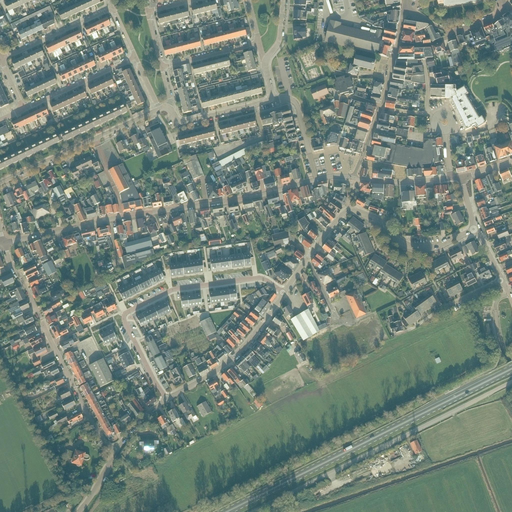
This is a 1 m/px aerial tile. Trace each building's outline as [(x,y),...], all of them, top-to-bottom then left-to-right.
[(20,7),(16,0),(15,0),(11,2),(14,10),(15,9),(19,7),(20,11),(21,11),(22,11),(21,6),(20,7)] [(23,0),(16,0),(20,7),(21,6),(24,5),(26,9),(28,8),(26,4),(25,4),(23,0)] [(86,1),(85,2),(81,3),(79,0),(77,0),(78,0),(79,4),(80,4),(84,11),(89,8),(86,1)] [(83,0),(85,2),(86,1),(89,8),(94,6),(91,0),(87,0),(87,1),(86,0),(83,0)] [(228,12),(231,11),(231,12),(239,9),(238,3),(237,3),(235,0),(225,0),(223,1),(222,0),(219,1),(221,7),(224,6),(224,5),(226,4),(228,12)] [(17,13),(15,9),(14,10),(11,2),(5,5),(8,12),(13,10),(15,14),(17,13)] [(72,3),(74,7),(75,6),(78,13),(84,11),(80,4),(79,4),(76,6),(74,2),(72,3)] [(211,12),(210,12),(211,16),(213,15),(212,11),(217,10),(216,8),(215,2),(209,4),(211,12)] [(61,8),(63,12),(64,11),(67,19),(73,16),(69,9),(65,11),(63,7),(64,7),(62,3),(60,4),(62,7),(61,8)] [(75,6),(74,7),(70,8),(69,4),(67,5),(69,9),(73,16),(78,13),(75,6)] [(199,15),(197,7),(191,8),(193,16),(192,16),(193,21),(196,20),(194,16),(198,15),(199,15)] [(64,11),(63,12),(60,13),(58,9),(56,10),(56,11),(54,12),(55,15),(57,14),(58,14),(62,21),(67,19),(64,11)] [(183,19),(184,19),(187,18),(188,22),(191,21),(190,17),(189,17),(187,9),(181,11),(183,19)] [(373,22),(371,21),(366,18),(364,18),(362,19),(374,26),(374,27),(383,29),(397,30),(397,28),(398,28),(399,23),(400,9),(394,11),(394,12),(392,12),(384,13),(379,14),(380,20),(378,21),(373,22)] [(185,23),(184,19),(183,19),(181,11),(175,12),(177,20),(178,20),(182,19),(183,23),(185,23)] [(304,12),(303,12),(295,11),(294,19),(302,20),(306,21),(307,14),(304,13),(304,12)] [(179,24),(178,20),(177,20),(175,12),(169,14),(171,22),(172,22),(176,21),(177,25),(179,24)] [(488,42),(489,45),(491,53),(493,52),(495,51),(500,53),(504,51),(504,50),(511,47),(511,39),(511,37),(511,36),(511,35),(511,13),(511,12),(501,19),(502,20),(500,22),(499,22),(497,23),(497,24),(495,25),(497,29),(494,30),(495,32),(492,33),(492,35),(494,40),(491,41),(488,42)] [(165,23),(166,23),(170,22),(171,26),(173,26),(172,22),(171,22),(169,14),(163,15),(165,23)] [(55,24),(52,18),(51,15),(48,16),(49,19),(46,20),(49,27),(55,24)] [(167,27),(166,23),(165,23),(163,15),(157,17),(158,21),(159,25),(164,24),(165,28),(167,27)] [(108,30),(107,27),(110,25),(107,18),(101,21),(107,34),(108,34),(109,38),(114,35),(113,31),(109,33),(108,30)] [(46,20),(46,21),(45,19),(42,20),(43,22),(41,23),(44,30),(44,29),(44,30),(45,30),(47,30),(47,29),(47,28),(49,27),(46,20)] [(15,26),(21,23),(19,21),(11,25),(14,30),(16,29),(15,26)] [(41,23),(40,23),(39,21),(37,22),(38,24),(35,26),(38,32),(44,30),(41,23)] [(105,35),(107,34),(101,21),(96,24),(99,31),(102,29),(105,35)] [(244,28),(243,26),(242,22),(240,23),(241,29),(238,30),(240,37),(246,36),(246,35),(245,30),(244,28)] [(415,32),(417,24),(405,22),(403,30),(415,32)] [(35,26),(34,23),(31,24),(33,27),(30,28),(33,35),(38,32),(35,26)] [(417,24),(415,32),(418,32),(428,27),(430,26),(429,25),(427,25),(421,24),(417,23),(417,24)] [(492,23),(484,26),(487,35),(490,33),(491,36),(492,35),(492,33),(495,32),(494,30),(493,26),(492,23)] [(96,32),(99,31),(96,24),(90,26),(96,39),(98,38),(96,32)] [(234,31),(234,28),(233,24),(231,25),(234,39),(240,37),(238,30),(234,31)] [(376,35),(353,29),(330,24),(326,42),(377,54),(383,32),(377,30),(376,35)] [(300,25),(300,28),(293,29),(294,40),(295,40),(303,39),(302,38),(307,38),(306,25),(300,25)] [(33,35),(30,28),(29,26),(23,29),(27,37),(33,35)] [(94,40),(96,39),(90,26),(84,29),(88,36),(91,34),(94,40)] [(222,34),(222,31),(221,27),(219,28),(222,42),(228,40),(226,33),(222,34)] [(439,33),(436,35),(432,27),(426,29),(429,36),(425,37),(424,35),(415,36),(416,44),(421,43),(420,40),(425,39),(425,40),(423,40),(423,45),(430,44),(430,42),(432,41),(432,42),(438,40),(441,38),(439,33)] [(21,40),(27,37),(23,29),(23,28),(17,31),(18,33),(21,40)] [(487,43),(486,40),(481,29),(470,33),(476,48),(480,46),(480,47),(484,45),(484,44),(487,43)] [(82,38),(79,31),(73,34),(79,47),(82,46),(79,40),(82,38)] [(204,46),(210,45),(207,31),(204,32),(206,38),(202,39),(204,46)] [(211,37),(210,34),(209,31),(207,31),(210,45),(216,43),(214,36),(211,37)] [(409,32),(403,31),(401,43),(407,44),(408,38),(409,32)] [(9,46),(7,42),(9,41),(8,37),(13,35),(12,32),(6,35),(7,37),(0,40),(0,46),(1,49),(9,46)] [(396,39),(397,33),(397,32),(385,32),(382,43),(396,42),(396,39)] [(77,48),(79,47),(73,34),(68,37),(71,44),(74,42),(77,48)] [(195,41),(195,38),(194,34),(191,35),(195,49),(201,47),(199,40),(195,41)] [(457,38),(459,46),(465,44),(465,45),(466,44),(465,41),(464,41),(463,36),(457,38)] [(68,45),(71,44),(68,37),(62,39),(68,52),(70,56),(72,54),(71,51),(70,51),(69,47),(68,45)] [(183,44),(183,41),(182,38),(179,38),(183,52),(189,50),(187,43),(183,44)] [(66,53),(68,52),(62,39),(57,42),(60,49),(63,47),(66,53)] [(165,56),(171,55),(168,41),(165,42),(166,45),(167,48),(163,49),(165,56)] [(171,47),(171,44),(170,41),(168,41),(171,55),(177,53),(175,46),(171,47)] [(57,50),(60,49),(57,42),(51,44),(57,57),(59,56),(57,50)] [(120,46),(116,48),(114,42),(112,43),(118,56),(123,53),(120,46)] [(379,55),(389,58),(392,47),(392,48),(394,46),(395,45),(395,46),(396,42),(382,43),(379,55)] [(458,50),(456,42),(448,44),(450,51),(450,52),(451,52),(452,55),(453,62),(459,61),(457,54),(459,53),(458,50)] [(112,58),(118,56),(112,43),(109,44),(112,50),(109,51),(112,58)] [(446,52),(445,52),(443,43),(432,46),(434,54),(443,52),(444,55),(447,54),(447,56),(451,55),(450,51),(446,52),(447,52),(446,52)] [(55,58),(57,57),(51,44),(45,47),(49,54),(52,53),(55,58)] [(109,51),(105,53),(103,47),(100,48),(106,61),(112,58),(109,51)] [(412,55),(422,55),(422,58),(425,58),(433,58),(431,47),(403,48),(400,50),(399,55),(400,55),(399,59),(398,59),(408,60),(421,60),(421,56),(412,56),(412,55)] [(101,64),(106,61),(100,48),(98,49),(101,55),(97,56),(101,64)] [(38,59),(39,59),(42,57),(44,61),(46,60),(44,56),(41,49),(35,52),(38,59)] [(40,63),(39,59),(38,59),(35,52),(29,55),(32,62),(33,61),(37,60),(38,64),(40,63)] [(84,56),(82,52),(80,53),(82,57),(81,57),(84,63),(81,64),(84,71),(89,69),(84,56)] [(245,60),(253,58),(252,52),(244,54),(245,60)] [(35,65),(33,61),(32,62),(29,55),(23,57),(26,64),(27,64),(31,62),(33,66),(35,65)] [(92,59),(88,61),(86,55),(84,56),(89,69),(95,66),(92,59)] [(374,71),(376,61),(357,56),(354,65),(354,66),(359,67),(374,71)] [(29,68),(27,64),(26,64),(23,57),(17,60),(21,67),(25,65),(27,69),(29,68)] [(222,60),(224,68),(230,67),(229,64),(232,64),(231,58),(228,59),(228,58),(224,59),(222,60)] [(255,64),(254,63),(253,58),(245,60),(247,66),(255,64)] [(17,60),(11,63),(15,70),(19,68),(21,72),(18,73),(19,76),(24,73),(21,67),(17,60)] [(81,64),(77,66),(75,60),(72,61),(78,74),(84,71),(81,64)] [(220,69),(224,68),(222,60),(216,61),(218,70),(220,69)] [(73,77),(78,74),(72,61),(70,62),(73,68),(70,69),(73,77)] [(61,66),(60,63),(56,64),(58,68),(59,67),(62,73),(58,75),(62,82),(67,79),(61,66)] [(207,72),(212,71),(210,63),(204,64),(206,73),(207,72)] [(257,73),(256,68),(255,64),(247,66),(248,72),(250,72),(251,75),(257,73)] [(354,66),(354,65),(352,64),(352,65),(348,64),(346,73),(357,76),(359,67),(354,66)] [(70,69),(66,71),(64,65),(61,66),(67,79),(73,77),(70,69)] [(200,74),(198,66),(192,67),(194,76),(200,74)] [(395,66),(393,75),(393,79),(424,85),(426,85),(423,66),(414,67),(406,66),(405,67),(395,66)] [(435,66),(429,68),(430,74),(434,73),(435,79),(437,78),(438,84),(450,82),(448,74),(442,75),(441,71),(436,72),(435,66)] [(123,75),(124,78),(124,79),(132,75),(129,70),(122,73),(122,72),(119,74),(118,74),(119,77),(123,75)] [(47,80),(51,87),(57,84),(53,77),(54,77),(52,73),(50,74),(52,78),(48,79),(47,80)] [(47,80),(48,79),(46,75),(44,76),(46,80),(42,82),(45,90),(51,87),(47,80)] [(125,80),(127,84),(134,81),(132,75),(124,79),(124,78),(121,80),(122,82),(125,80)] [(185,79),(184,76),(183,76),(175,78),(176,84),(184,82),(184,79),(185,79)] [(354,92),(353,88),(351,78),(346,80),(345,77),(336,79),(337,82),(334,83),(337,92),(340,91),(341,95),(345,94),(345,95),(347,95),(350,95),(353,94),(352,92),(354,92)] [(42,82),(41,78),(38,79),(40,83),(37,85),(36,85),(39,92),(45,90),(42,82)] [(108,88),(107,88),(109,92),(111,91),(109,87),(113,85),(110,78),(104,80),(108,88)] [(24,91),(28,98),(34,95),(30,88),(31,87),(28,80),(22,83),(24,86),(27,84),(29,88),(24,91)] [(104,90),(107,88),(108,88),(104,80),(99,83),(102,90),(101,90),(103,94),(105,93),(104,90)] [(404,82),(392,80),(390,86),(391,86),(390,89),(402,91),(407,90),(414,90),(414,84),(404,81),(404,82)] [(36,85),(37,85),(35,81),(33,82),(35,86),(31,87),(30,88),(34,95),(39,92),(36,85)] [(127,84),(123,85),(124,87),(128,86),(129,89),(130,90),(137,86),(134,81),(127,84)] [(176,84),(178,90),(186,88),(185,84),(187,84),(186,81),(184,82),(176,84)] [(385,84),(383,83),(376,82),(375,86),(374,86),(374,87),(371,86),(370,88),(373,89),(373,90),(374,90),(373,94),(381,95),(382,93),(383,90),(383,88),(384,89),(385,84)] [(97,93),(96,93),(98,97),(100,96),(98,92),(101,90),(102,90),(99,83),(94,85),(97,93)] [(93,95),(96,93),(97,93),(94,85),(88,88),(91,95),(92,99),(94,99),(93,95)] [(357,92),(363,93),(366,93),(367,87),(359,85),(357,92)] [(139,92),(137,86),(130,90),(129,89),(125,91),(126,93),(130,91),(132,94),(132,95),(139,92)] [(244,98),(242,90),(241,86),(236,88),(237,92),(239,100),(244,98)] [(254,87),(256,95),(262,94),(260,86),(254,87)] [(329,94),(327,90),(325,86),(311,91),(315,100),(329,94)] [(465,88),(460,91),(458,92),(456,89),(456,86),(454,86),(454,87),(446,87),(446,86),(431,86),(431,98),(450,98),(466,131),(473,128),(472,127),(476,125),(479,128),(487,124),(486,123),(487,122),(486,120),(485,121),(483,117),(481,118),(467,95),(469,94),(465,88)] [(188,90),(188,88),(188,87),(186,88),(178,90),(179,96),(187,94),(186,90),(188,90)] [(399,91),(390,89),(390,88),(388,96),(389,96),(388,97),(397,100),(396,102),(400,103),(402,102),(407,102),(414,104),(420,104),(421,96),(415,95),(415,98),(402,96),(402,95),(398,95),(399,91)] [(83,90),(77,93),(81,100),(80,101),(82,105),(84,104),(82,100),(86,98),(83,90)] [(135,101),(142,97),(139,92),(132,95),(132,94),(128,96),(129,98),(133,97),(134,100),(135,101)] [(363,93),(363,94),(356,92),(355,96),(363,99),(367,100),(371,101),(380,103),(381,97),(372,95),(367,94),(366,93),(363,93)] [(77,93),(72,95),(75,103),(74,103),(76,107),(78,106),(76,102),(80,101),(81,100),(77,93)] [(72,95),(67,98),(70,105),(69,106),(71,110),(72,109),(73,109),(71,105),(74,103),(75,103),(72,95)] [(145,103),(142,97),(135,101),(134,100),(130,102),(131,104),(135,102),(137,106),(145,103)] [(64,108),(63,108),(65,112),(67,111),(66,107),(69,106),(70,105),(67,98),(61,101),(64,108)] [(0,105),(1,109),(9,105),(6,99),(0,102),(0,105)] [(191,102),(191,99),(189,100),(181,102),(182,108),(190,106),(189,102),(191,102)] [(203,109),(209,107),(207,99),(201,101),(203,109)] [(375,106),(352,100),(350,108),(351,108),(347,121),(345,121),(344,127),(345,127),(343,127),(341,135),(330,131),(325,143),(326,148),(334,146),(338,147),(340,138),(342,139),(339,148),(345,150),(346,149),(354,152),(360,154),(364,144),(353,140),(346,137),(347,133),(346,132),(347,127),(358,131),(358,130),(367,132),(367,130),(368,130),(370,122),(370,121),(370,120),(370,119),(371,118),(371,117),(372,116),(373,116),(375,106)] [(59,110),(58,111),(60,115),(62,114),(60,110),(63,108),(64,108),(61,101),(56,103),(59,110)] [(396,102),(395,102),(387,101),(386,108),(394,109),(395,105),(407,107),(407,102),(402,102),(400,103),(396,102)] [(55,112),(58,111),(59,110),(56,103),(50,106),(53,113),(54,117),(56,116),(55,112)] [(336,116),(338,116),(338,117),(345,119),(348,106),(341,104),(340,109),(338,109),(336,116)] [(192,105),(190,106),(182,108),(184,114),(192,112),(191,108),(193,108),(192,105)] [(116,109),(120,116),(127,113),(123,106),(116,109)] [(325,125),(330,124),(327,118),(336,114),(333,107),(320,112),(325,125)] [(45,108),(39,111),(45,123),(47,122),(45,117),(48,115),(45,108)] [(113,119),(120,116),(116,109),(109,112),(113,119)] [(283,124),(292,122),(289,110),(278,113),(276,114),(275,113),(271,115),(270,116),(272,124),(273,127),(279,126),(278,124),(281,124),(282,125),(283,125),(283,124)] [(43,124),(45,123),(39,111),(34,113),(37,120),(41,119),(43,124)] [(106,123),(113,119),(109,112),(103,115),(106,123)] [(34,122),(37,120),(34,113),(28,116),(34,128),(36,127),(34,122)] [(395,117),(390,116),(382,114),(381,118),(380,118),(379,122),(388,124),(388,123),(393,124),(395,117)] [(99,126),(106,123),(103,115),(96,119),(99,126)] [(32,129),(34,128),(28,116),(23,118),(26,126),(29,124),(32,129)] [(403,123),(403,127),(414,128),(415,118),(414,118),(411,117),(411,118),(408,118),(407,123),(403,123)] [(23,127),(26,126),(23,118),(17,121),(23,134),(25,133),(23,127)] [(92,129),(99,126),(96,119),(89,122),(92,129)] [(254,119),(248,121),(250,129),(251,128),(255,127),(256,131),(258,131),(257,127),(256,127),(254,119)] [(21,135),(23,134),(17,121),(11,124),(15,131),(18,129),(21,135)] [(248,121),(242,122),(244,130),(245,130),(249,129),(250,133),(252,132),(251,128),(250,129),(248,121)] [(85,132),(92,129),(89,122),(82,125),(85,132)] [(173,153),(169,146),(158,122),(155,123),(157,125),(149,128),(145,130),(158,159),(173,153)] [(238,132),(239,131),(243,130),(244,134),(246,134),(245,130),(244,130),(242,122),(236,124),(238,132)] [(390,125),(379,123),(379,122),(377,129),(381,130),(381,131),(383,132),(384,131),(388,132),(388,134),(407,138),(409,131),(400,129),(400,128),(399,128),(399,127),(395,126),(392,125),(391,128),(390,128),(390,125)] [(240,135),(239,131),(238,132),(236,124),(231,125),(233,133),(234,133),(237,132),(238,136),(239,139),(240,139),(239,136),(240,135)] [(78,136),(85,132),(82,125),(75,128),(78,136)] [(235,137),(234,133),(233,133),(231,125),(225,127),(227,135),(228,134),(231,133),(232,137),(235,137)] [(219,128),(221,136),(222,136),(226,135),(227,139),(229,138),(228,134),(227,135),(225,127),(219,128)] [(71,139),(78,136),(75,128),(68,131),(71,139)] [(213,130),(207,131),(209,139),(210,139),(213,138),(214,142),(217,141),(216,137),(215,137),(213,130)] [(61,135),(63,140),(64,142),(71,139),(68,131),(61,135)] [(209,139),(207,131),(201,133),(203,141),(204,140),(208,139),(209,143),(211,143),(210,139),(209,139)] [(367,133),(358,131),(357,134),(356,134),(355,135),(354,134),(353,138),(355,139),(355,140),(364,143),(364,142),(365,142),(368,133),(367,133)] [(205,144),(204,140),(203,141),(201,133),(195,134),(197,142),(198,142),(202,141),(203,145),(205,144)] [(395,144),(396,138),(376,133),(375,134),(374,139),(395,144)] [(197,142),(195,134),(190,136),(192,143),(196,142),(197,146),(199,146),(198,142),(197,142)] [(59,142),(57,137),(56,135),(49,139),(52,146),(59,142)] [(147,146),(144,139),(141,141),(138,135),(131,138),(135,146),(139,144),(141,149),(147,146)] [(190,136),(184,137),(186,145),(187,145),(190,144),(191,148),(193,147),(192,143),(190,136)] [(186,145),(184,137),(178,139),(180,147),(184,145),(185,149),(188,149),(187,145),(186,145)] [(459,137),(456,138),(450,139),(451,144),(454,144),(456,144),(456,148),(461,147),(460,145),(460,143),(459,138),(459,137)] [(323,150),(323,148),(321,138),(311,140),(313,150),(314,152),(324,150),(323,150)] [(49,139),(42,142),(45,149),(52,146),(49,139)] [(442,147),(443,147),(442,139),(436,139),(436,140),(424,140),(424,150),(373,140),(372,145),(375,145),(372,156),(368,156),(367,160),(374,162),(374,161),(379,162),(379,163),(408,168),(408,171),(415,170),(422,170),(425,170),(430,169),(435,169),(435,163),(444,162),(442,147)] [(497,144),(497,142),(496,139),(490,141),(493,150),(495,149),(498,160),(507,157),(502,144),(497,146),(496,145),(497,144)] [(130,147),(129,147),(127,148),(124,141),(117,145),(120,153),(127,150),(129,153),(132,151),(130,147)] [(45,149),(42,142),(35,145),(38,152),(45,149)] [(511,155),(511,146),(510,142),(502,144),(507,157),(511,155)] [(486,156),(489,163),(495,161),(496,161),(494,153),(491,143),(487,145),(488,149),(488,150),(489,155),(486,156)] [(28,148),(31,155),(38,152),(35,145),(28,148)] [(24,159),(31,155),(28,148),(21,152),(24,159)] [(17,162),(24,159),(21,152),(14,155),(17,162)] [(7,158),(11,165),(17,162),(14,155),(7,158)] [(203,176),(195,155),(183,161),(184,165),(187,164),(193,180),(203,176)] [(475,158),(477,162),(479,168),(486,166),(482,156),(475,158)] [(4,168),(11,165),(7,158),(0,161),(4,168)] [(89,158),(82,162),(86,170),(93,167),(94,170),(100,167),(97,162),(96,159),(90,162),(89,158)] [(77,171),(72,174),(74,179),(80,177),(78,174),(78,173),(81,172),(83,175),(87,173),(86,170),(82,162),(81,161),(74,165),(77,171)] [(465,172),(464,166),(463,161),(455,163),(458,173),(465,172)] [(219,163),(219,162),(212,166),(215,171),(221,168),(219,163)] [(180,173),(184,171),(181,163),(176,165),(180,173)] [(141,201),(128,176),(123,165),(109,172),(120,194),(123,212),(142,208),(141,201)] [(301,179),(298,170),(292,171),(290,166),(287,167),(288,174),(292,173),(294,181),(301,179)] [(260,168),(254,170),(258,182),(263,180),(265,189),(275,186),(273,178),(270,178),(270,177),(271,177),(269,172),(266,173),(264,167),(260,168)] [(284,175),(282,176),(280,169),(274,171),(276,178),(280,177),(282,185),(290,183),(288,174),(287,170),(283,171),(284,175)] [(511,177),(508,170),(500,173),(503,180),(511,177)] [(43,182),(39,184),(43,192),(44,192),(47,192),(47,191),(48,191),(47,188),(48,188),(53,185),(55,184),(53,180),(56,179),(55,174),(53,175),(52,171),(49,172),(50,177),(50,178),(43,181),(43,182)] [(247,187),(244,180),(241,173),(237,175),(238,177),(243,189),(247,187)] [(237,175),(234,177),(235,179),(240,191),(243,190),(243,189),(240,182),(238,177),(237,175)] [(501,191),(498,184),(496,185),(492,176),(486,178),(491,191),(487,193),(487,194),(482,196),(483,198),(488,196),(501,191)] [(229,186),(227,182),(226,181),(224,182),(221,177),(218,179),(219,182),(220,184),(221,185),(223,184),(225,188),(224,189),(227,197),(232,195),(228,187),(229,186)] [(234,177),(230,178),(231,180),(233,185),(236,192),(237,192),(237,193),(240,191),(235,179),(234,177)] [(485,191),(483,187),(488,185),(485,179),(481,181),(481,180),(475,183),(478,191),(479,191),(480,193),(483,192),(485,191)] [(233,194),(236,192),(233,185),(231,180),(228,182),(230,185),(231,184),(232,186),(230,187),(233,194)] [(252,193),(260,190),(258,182),(250,185),(252,193)] [(327,187),(327,186),(326,182),(317,184),(318,189),(314,190),(316,200),(321,199),(321,197),(326,196),(324,188),(327,187)] [(370,185),(370,184),(361,182),(360,187),(361,187),(360,191),(368,193),(367,195),(370,195),(370,190),(373,190),(373,185),(370,185)] [(38,190),(40,194),(43,192),(41,188),(39,189),(35,183),(32,184),(32,185),(27,188),(28,191),(26,192),(29,199),(35,196),(33,192),(38,190)] [(192,183),(185,186),(188,194),(191,193),(195,202),(195,201),(195,202),(198,201),(197,201),(200,200),(196,191),(195,191),(192,183)] [(219,198),(218,191),(217,184),(206,185),(208,200),(219,198)] [(181,188),(176,191),(173,185),(168,188),(172,198),(175,205),(181,203),(181,204),(188,202),(181,188)] [(382,201),(382,194),(384,194),(384,186),(373,185),(373,190),(373,195),(372,198),(372,199),(382,201)] [(54,189),(52,190),(57,199),(58,199),(60,203),(67,200),(64,195),(65,195),(60,186),(57,188),(54,189)] [(305,187),(308,198),(312,197),(313,202),(316,201),(313,191),(311,191),(310,186),(305,187)] [(339,186),(334,186),(334,192),(339,192),(338,195),(344,195),(345,186),(340,186),(339,186)] [(385,198),(393,198),(394,198),(394,186),(385,186),(385,198)] [(422,199),(426,198),(427,198),(426,186),(416,187),(417,197),(417,199),(422,199)] [(449,196),(449,190),(448,190),(447,186),(441,187),(442,195),(447,195),(447,197),(447,202),(452,201),(451,196),(449,196)] [(71,188),(64,192),(68,199),(71,198),(69,194),(73,192),(71,188)] [(20,189),(15,192),(18,198),(19,198),(20,200),(25,198),(26,201),(29,200),(29,199),(26,192),(22,194),(20,189)] [(290,202),(291,202),(300,200),(297,189),(288,192),(288,194),(290,202)] [(402,200),(400,200),(401,209),(403,208),(403,203),(405,203),(405,205),(409,204),(409,205),(411,206),(412,206),(416,206),(416,202),(415,192),(402,193),(402,200)] [(14,205),(13,203),(15,202),(16,201),(13,193),(9,195),(3,197),(8,208),(14,205)] [(149,196),(149,193),(146,193),(146,196),(147,196),(147,198),(143,199),(145,208),(152,207),(149,196)] [(162,207),(160,199),(160,194),(155,195),(155,197),(155,200),(152,201),(153,209),(162,207)] [(292,206),(291,202),(290,202),(288,194),(282,195),(286,207),(289,214),(294,211),(292,206)] [(347,199),(341,196),(336,194),(335,197),(333,200),(344,206),(347,199)] [(276,195),(266,197),(268,205),(274,204),(275,208),(278,207),(279,207),(279,208),(282,217),(283,220),(287,219),(286,214),(285,214),(283,206),(280,207),(277,196),(276,195)] [(96,196),(91,198),(95,206),(98,205),(100,216),(105,215),(104,208),(102,208),(100,203),(99,203),(96,196)] [(119,213),(118,205),(116,206),(115,199),(114,199),(113,196),(111,197),(114,214),(119,213)] [(165,199),(163,199),(164,207),(173,205),(172,201),(171,201),(171,198),(170,198),(169,197),(165,198),(165,199)] [(483,199),(476,202),(478,207),(485,205),(485,203),(487,203),(487,202),(487,199),(486,197),(483,198),(483,199)] [(84,208),(82,209),(84,213),(84,215),(86,214),(88,220),(97,218),(95,211),(96,210),(94,207),(90,199),(87,201),(90,207),(87,208),(87,207),(84,208)] [(264,210),(263,206),(261,199),(252,201),(254,208),(259,207),(260,211),(264,210)] [(356,204),(363,208),(365,204),(369,207),(371,203),(366,200),(365,202),(359,199),(356,204)] [(74,214),(70,206),(68,200),(66,201),(68,207),(64,209),(67,217),(64,218),(67,223),(74,219),(72,215),(74,214)] [(253,208),(252,208),(251,201),(242,203),(244,210),(244,213),(252,212),(253,213),(255,213),(254,210),(253,210),(253,208)] [(333,210),(331,212),(336,215),(337,213),(339,214),(342,208),(332,202),(328,207),(333,210)] [(86,221),(82,212),(83,212),(79,204),(73,207),(77,214),(81,223),(86,221)] [(239,216),(237,204),(228,205),(229,213),(235,213),(235,217),(239,216)] [(31,211),(35,220),(40,218),(49,213),(45,205),(31,211)] [(273,217),(268,205),(264,207),(269,218),(273,217)] [(19,214),(15,206),(14,207),(17,216),(19,221),(20,222),(22,222),(23,225),(21,225),(23,234),(29,233),(27,224),(35,222),(32,217),(21,219),(20,214),(19,214)] [(325,218),(326,217),(331,222),(335,218),(323,206),(319,210),(323,214),(322,215),(325,218)] [(481,215),(498,210),(497,207),(487,210),(486,208),(479,210),(481,215)] [(208,209),(200,210),(201,216),(203,215),(204,219),(210,218),(208,209)] [(490,215),(499,212),(498,210),(481,215),(483,220),(489,218),(491,218),(490,215)] [(204,237),(203,233),(203,231),(202,231),(200,225),(197,218),(196,218),(194,211),(187,212),(190,224),(191,229),(193,228),(193,230),(195,229),(196,235),(197,238),(204,237)] [(317,217),(315,215),(314,212),(312,213),(307,216),(310,221),(315,218),(316,219),(315,219),(325,228),(330,223),(325,218),(322,215),(320,214),(319,215),(317,217)] [(459,212),(451,216),(454,221),(455,220),(458,226),(463,223),(460,216),(461,216),(459,212)] [(250,223),(247,215),(242,216),(245,225),(250,223)] [(502,219),(501,216),(501,215),(495,218),(484,222),(484,224),(484,226),(485,226),(485,227),(493,224),(492,222),(496,220),(497,221),(502,219)] [(14,221),(11,222),(13,233),(19,232),(17,225),(20,224),(19,222),(19,221),(17,216),(13,217),(14,221)] [(166,216),(158,217),(159,225),(162,225),(162,227),(165,227),(165,225),(167,224),(166,216)] [(202,216),(198,218),(203,229),(207,228),(202,216)] [(179,217),(172,220),(174,226),(182,223),(179,217)] [(310,229),(312,226),(307,223),(304,218),(298,222),(304,232),(305,230),(308,232),(309,232),(310,232),(308,235),(308,236),(310,237),(314,240),(318,235),(310,229)] [(350,232),(358,222),(353,218),(347,225),(351,228),(349,231),(350,232)] [(141,235),(141,237),(147,236),(148,236),(147,234),(146,227),(145,228),(144,219),(136,221),(137,229),(140,229),(140,230),(141,231),(142,235),(141,235)] [(233,232),(238,230),(234,219),(229,221),(233,232)] [(127,236),(133,236),(130,222),(124,223),(126,237),(127,236)] [(358,222),(350,232),(352,234),(354,231),(358,234),(364,227),(358,222)] [(151,224),(152,225),(147,227),(151,238),(151,239),(154,238),(157,236),(156,232),(158,231),(155,224),(154,224),(154,223),(152,224),(151,224)] [(506,228),(505,225),(503,226),(503,225),(496,228),(494,229),(493,227),(486,229),(488,234),(495,231),(496,232),(506,228)] [(119,235),(120,240),(124,239),(125,239),(126,239),(126,235),(124,235),(124,231),(123,231),(122,226),(116,227),(118,235),(119,235)] [(108,239),(108,236),(111,235),(109,227),(108,227),(107,227),(106,227),(105,228),(103,229),(108,248),(112,247),(111,244),(110,244),(109,239),(108,239)] [(499,240),(500,239),(508,236),(509,236),(506,228),(496,232),(499,240)] [(89,242),(90,242),(90,243),(93,242),(94,246),(98,245),(96,235),(95,235),(94,229),(87,231),(89,240),(89,242)] [(108,248),(103,229),(101,229),(100,229),(99,229),(98,229),(97,230),(99,238),(97,238),(100,250),(108,248)] [(87,241),(89,240),(87,231),(81,232),(83,239),(83,240),(84,240),(85,241),(86,240),(87,239),(87,241)] [(342,236),(337,232),(335,231),(333,233),(335,234),(332,238),(336,242),(342,236)] [(286,232),(279,234),(274,236),(271,236),(274,248),(286,245),(289,245),(288,239),(286,232)] [(161,243),(167,241),(163,233),(158,236),(161,243)] [(351,243),(350,242),(351,241),(349,236),(346,233),(342,238),(348,244),(349,244),(350,245),(351,243)] [(357,245),(359,244),(368,240),(366,233),(357,237),(359,242),(356,243),(357,245)] [(71,236),(74,244),(76,244),(75,243),(76,243),(78,245),(83,243),(79,234),(71,236)] [(170,235),(165,237),(169,246),(174,243),(170,235)] [(306,238),(305,239),(300,235),(298,238),(299,242),(302,244),(301,244),(308,249),(312,244),(306,238)] [(70,246),(74,244),(71,236),(63,239),(64,241),(61,242),(62,247),(65,246),(67,249),(70,248),(70,246)] [(508,236),(500,239),(501,243),(494,246),(497,253),(507,249),(505,245),(511,242),(508,236)] [(53,250),(51,246),(54,244),(50,238),(43,242),(46,248),(48,252),(53,250)] [(125,245),(124,245),(126,252),(127,256),(152,249),(153,249),(152,246),(150,238),(149,238),(147,239),(134,242),(132,243),(127,244),(125,244),(125,245)] [(339,250),(335,247),(337,244),(330,239),(329,240),(329,239),(327,241),(328,242),(326,244),(333,249),(338,253),(339,250)] [(122,258),(123,257),(122,253),(119,240),(114,241),(119,258),(122,258)] [(359,251),(371,247),(368,240),(359,244),(361,248),(358,249),(359,251)] [(42,265),(46,264),(45,262),(48,260),(40,241),(34,244),(38,255),(39,257),(41,263),(42,265)] [(474,242),(466,246),(469,251),(470,250),(473,256),(479,253),(475,246),(476,246),(474,242)] [(330,252),(333,249),(326,244),(325,244),(323,246),(324,246),(322,249),(329,254),(328,255),(333,259),(336,256),(330,252)] [(304,255),(298,250),(292,246),(288,248),(291,253),(300,260),(304,255)] [(374,253),(373,253),(371,247),(359,251),(356,252),(357,254),(363,252),(365,257),(374,253)] [(28,254),(25,256),(24,256),(21,249),(15,252),(18,259),(22,257),(25,264),(28,263),(31,261),(30,260),(28,254)] [(154,255),(152,249),(127,256),(123,257),(122,258),(124,267),(125,270),(154,255)] [(456,253),(449,256),(452,261),(458,258),(459,260),(463,257),(459,249),(455,251),(456,253)] [(511,250),(510,252),(506,253),(499,256),(501,262),(508,259),(507,257),(511,255),(511,254),(511,250)] [(325,262),(323,260),(325,258),(319,253),(315,258),(321,263),(323,265),(325,266),(327,264),(325,263),(325,262)] [(250,255),(243,256),(245,267),(251,266),(250,255)] [(373,270),(380,259),(374,255),(369,263),(373,266),(371,268),(373,270)] [(55,256),(51,257),(55,265),(63,261),(60,256),(56,258),(55,256)] [(236,256),(230,257),(231,269),(238,268),(236,256)] [(243,256),(236,256),(238,268),(245,267),(243,256)] [(230,257),(223,258),(225,270),(231,269),(230,257)] [(299,264),(298,264),(292,259),(291,260),(287,257),(283,263),(293,271),(299,264)] [(438,261),(442,269),(446,266),(448,269),(450,268),(444,257),(438,261)] [(223,258),(217,259),(218,270),(225,270),(223,258)] [(324,269),(325,266),(323,265),(321,263),(315,258),(311,262),(317,267),(319,265),(322,267),(320,269),(322,271),(324,269)] [(217,259),(210,260),(212,271),(218,270),(217,259)] [(386,263),(380,259),(373,270),(375,271),(377,268),(381,271),(385,265),(386,263)] [(57,272),(51,261),(42,265),(48,276),(57,272)] [(202,261),(195,262),(197,274),(204,273),(202,261)] [(265,272),(271,269),(268,261),(261,264),(265,272)] [(438,271),(442,269),(438,261),(432,264),(437,275),(439,274),(438,271)] [(35,268),(38,266),(36,262),(33,264),(30,265),(31,267),(23,271),(25,276),(36,270),(35,268)] [(195,262),(189,263),(190,274),(197,274),(195,262)] [(478,263),(477,262),(475,263),(471,265),(474,271),(478,278),(479,277),(481,280),(482,280),(483,281),(487,279),(487,280),(492,278),(487,267),(486,268),(484,265),(480,267),(478,263)] [(189,263),(182,264),(184,275),(190,274),(189,263)] [(182,264),(176,265),(177,276),(184,275),(182,264)] [(292,275),(281,266),(279,264),(276,268),(278,269),(274,274),(284,282),(286,279),(287,281),(292,275)] [(176,265),(169,266),(171,277),(177,276),(176,265)] [(382,278),(384,279),(391,269),(385,265),(381,271),(379,273),(384,276),(382,278)] [(392,281),(397,273),(391,269),(384,279),(386,280),(387,278),(392,281)] [(40,271),(37,273),(36,270),(25,276),(27,280),(35,276),(35,278),(42,275),(40,271)] [(159,270),(153,273),(159,283),(165,280),(159,270)] [(329,270),(317,275),(321,283),(322,282),(323,285),(334,280),(329,270)] [(426,284),(423,278),(426,276),(424,272),(421,273),(414,276),(419,284),(423,282),(424,285),(426,284)] [(153,273),(148,276),(153,286),(159,283),(153,273)] [(397,273),(392,281),(396,283),(394,286),(396,287),(403,277),(397,273)] [(477,283),(473,276),(472,274),(467,276),(466,273),(460,276),(463,282),(465,281),(467,286),(472,283),(473,285),(477,283)] [(41,275),(37,277),(37,278),(29,282),(31,287),(38,284),(37,281),(43,278),(41,275)] [(346,279),(345,275),(335,280),(337,284),(339,283),(346,279)] [(3,284),(4,287),(14,283),(11,276),(1,280),(1,281),(0,281),(0,285),(1,285),(1,284),(3,284)] [(148,276),(142,279),(147,289),(153,286),(148,276)] [(415,287),(419,284),(414,276),(408,279),(414,290),(416,289),(415,287)] [(142,279),(136,282),(141,292),(147,289),(142,279)] [(87,288),(83,290),(86,296),(88,295),(90,294),(89,292),(89,291),(95,289),(96,292),(107,287),(105,284),(106,284),(104,281),(93,286),(87,289),(87,288)] [(136,282),(130,285),(135,295),(141,292),(136,282)] [(318,287),(316,288),(313,282),(308,285),(312,292),(313,291),(316,296),(321,293),(318,287)] [(463,291),(459,283),(454,285),(453,283),(451,284),(457,295),(463,291)] [(450,298),(457,295),(451,284),(449,285),(450,287),(446,289),(450,298)] [(47,288),(48,287),(47,285),(46,285),(45,285),(38,288),(38,287),(32,289),(34,294),(47,288)] [(130,285),(124,288),(129,298),(135,295),(130,285)] [(16,297),(23,293),(20,288),(12,292),(9,293),(11,297),(15,295),(16,297)] [(47,288),(34,294),(36,299),(42,296),(41,294),(48,291),(47,288)] [(65,294),(62,289),(62,288),(57,291),(58,293),(51,296),(53,301),(61,298),(60,296),(65,294)] [(124,288),(118,291),(123,301),(129,298),(124,288)] [(345,296),(347,296),(344,291),(340,294),(337,288),(327,293),(330,299),(339,294),(340,298),(342,298),(346,297),(345,296)] [(235,289),(229,290),(230,301),(237,300),(240,299),(239,296),(237,297),(235,289)] [(229,290),(222,291),(224,302),(230,301),(229,290)] [(222,291),(215,292),(217,303),(224,302),(222,291)] [(345,296),(346,297),(356,319),(366,315),(366,314),(367,314),(364,307),(366,306),(364,302),(362,303),(361,301),(360,299),(359,297),(360,296),(358,291),(355,292),(347,296),(345,296)] [(215,292),(209,293),(210,304),(217,303),(215,292)] [(17,302),(17,303),(25,299),(23,293),(16,297),(6,301),(7,304),(17,299),(18,301),(17,302)] [(272,293),(271,295),(269,294),(268,295),(266,294),(265,293),(263,295),(264,295),(267,299),(268,300),(267,300),(271,303),(276,297),(272,293)] [(425,300),(431,307),(436,303),(429,293),(427,294),(429,297),(425,300)] [(200,294),(193,295),(195,307),(202,306),(200,294)] [(313,308),(313,307),(311,304),(313,304),(308,294),(302,297),(308,309),(308,310),(300,315),(294,318),(292,314),(288,307),(282,310),(284,313),(284,314),(286,317),(289,316),(292,320),(291,320),(303,341),(319,332),(310,313),(313,312),(311,309),(313,308)] [(193,295),(187,296),(188,308),(195,307),(193,295)] [(187,296),(180,297),(182,308),(188,308),(187,296)] [(270,306),(270,305),(260,298),(258,302),(268,309),(270,306)] [(107,300),(106,299),(100,302),(101,303),(103,307),(104,308),(106,307),(109,313),(113,311),(107,300)] [(107,300),(113,311),(116,309),(113,302),(110,304),(110,302),(111,302),(110,299),(107,300)] [(431,307),(425,300),(421,303),(419,300),(417,301),(425,312),(430,308),(431,307)] [(415,311),(419,316),(425,312),(417,301),(415,303),(417,305),(413,308),(415,311)] [(12,309),(8,311),(9,313),(13,312),(18,310),(18,309),(20,308),(21,311),(29,307),(27,302),(19,306),(19,305),(13,308),(12,308),(12,309)] [(53,313),(51,310),(57,308),(56,307),(61,305),(59,302),(42,310),(44,313),(43,314),(44,316),(45,315),(45,316),(53,313)] [(166,302),(160,305),(165,315),(171,312),(166,302)] [(265,313),(268,309),(258,302),(256,306),(265,313)] [(101,308),(103,307),(101,303),(95,306),(101,317),(104,315),(101,308)] [(160,305),(154,308),(159,318),(165,315),(160,305)] [(97,319),(101,317),(95,306),(89,309),(92,313),(94,312),(97,319)] [(263,316),(265,313),(256,306),(254,308),(257,310),(256,311),(263,316)] [(154,308),(148,311),(153,321),(159,318),(154,308)] [(89,314),(92,313),(89,309),(83,312),(89,323),(92,321),(89,314)] [(250,310),(248,313),(250,314),(249,316),(252,318),(253,318),(257,321),(259,317),(256,315),(257,314),(250,310)] [(16,319),(22,316),(23,315),(21,311),(13,315),(11,316),(13,320),(15,319),(16,319)] [(148,311),(142,314),(147,324),(153,321),(148,311)] [(409,311),(407,312),(415,323),(419,320),(421,318),(419,316),(415,311),(413,312),(411,314),(409,311)] [(46,318),(49,325),(55,322),(57,321),(56,319),(59,317),(61,316),(59,312),(57,313),(54,314),(52,315),(46,318)] [(85,325),(89,323),(83,312),(81,313),(77,315),(77,316),(82,314),(82,316),(83,315),(84,317),(81,318),(85,325)] [(405,320),(402,322),(402,324),(403,325),(405,327),(405,328),(409,326),(409,327),(413,325),(414,324),(414,323),(415,323),(407,312),(406,314),(408,316),(407,317),(404,319),(405,320)] [(142,314),(136,317),(141,327),(147,324),(142,314)] [(246,315),(244,318),(246,320),(245,321),(248,324),(249,323),(253,326),(255,323),(252,321),(253,320),(246,315)] [(23,319),(22,317),(23,317),(22,316),(16,319),(16,320),(18,325),(25,322),(26,325),(34,322),(31,316),(23,319)] [(76,327),(77,327),(80,325),(81,325),(76,316),(71,318),(72,320),(74,324),(76,327)] [(276,317),(273,321),(279,326),(280,325),(284,327),(285,325),(282,322),(282,321),(276,317)] [(206,337),(216,332),(210,319),(200,323),(206,337)] [(247,326),(241,321),(240,320),(237,324),(240,327),(243,330),(244,329),(247,332),(250,329),(247,327),(247,326)] [(403,332),(401,326),(400,322),(393,324),(394,327),(390,328),(391,333),(396,332),(396,334),(403,332)] [(20,332),(18,333),(20,336),(25,334),(26,336),(29,335),(36,331),(33,326),(20,332)] [(237,326),(235,329),(237,331),(235,333),(238,335),(239,334),(243,338),(245,335),(243,332),(237,326)] [(65,328),(54,334),(55,337),(56,339),(62,336),(68,333),(67,331),(69,330),(68,327),(65,328)] [(276,328),(274,330),(269,327),(266,331),(272,335),(273,334),(275,336),(277,337),(280,332),(280,331),(276,328)] [(356,330),(352,327),(347,329),(344,327),(337,330),(337,334),(332,337),(331,341),(330,342),(326,340),(317,344),(317,349),(321,352),(320,354),(322,356),(322,360),(326,363),(331,361),(331,358),(339,354),(343,357),(346,356),(349,358),(352,356),(353,357),(358,354),(358,353),(359,353),(360,355),(364,353),(366,355),(372,352),(368,343),(361,346),(361,341),(363,338),(368,336),(368,331),(364,328),(360,330),(356,330)] [(112,329),(105,332),(111,342),(117,339),(112,329)] [(239,337),(233,331),(231,329),(227,333),(231,337),(231,338),(234,340),(238,343),(241,340),(238,338),(239,337)] [(105,332),(99,335),(104,345),(111,342),(105,332)] [(216,333),(207,337),(209,341),(215,338),(217,340),(218,341),(221,338),(220,337),(216,334),(216,333)] [(265,333),(261,337),(270,345),(272,343),(271,341),(273,339),(265,333)] [(372,344),(383,339),(381,333),(369,337),(372,344)] [(63,343),(64,344),(61,346),(60,347),(61,348),(62,348),(63,351),(70,348),(72,347),(72,345),(74,344),(78,342),(74,335),(68,338),(70,341),(66,343),(66,342),(63,343)] [(233,342),(234,342),(228,336),(226,339),(228,341),(226,342),(229,345),(229,344),(233,348),(236,345),(233,342)] [(31,348),(42,343),(42,342),(42,341),(42,340),(41,340),(40,339),(39,337),(34,340),(32,337),(27,339),(22,342),(24,345),(29,343),(31,348)] [(154,340),(153,340),(152,337),(151,337),(148,339),(145,341),(147,346),(162,339),(161,337),(155,340),(154,340)] [(272,346),(270,345),(261,337),(258,341),(263,346),(265,344),(266,345),(269,347),(270,348),(272,347),(272,346)] [(157,348),(155,344),(156,344),(156,343),(162,340),(162,339),(147,346),(150,351),(157,348)] [(157,348),(150,351),(151,353),(150,354),(151,356),(152,356),(153,357),(159,353),(158,350),(159,349),(160,350),(167,347),(165,343),(157,348)] [(226,346),(225,347),(222,343),(220,345),(222,348),(229,355),(232,352),(226,346)] [(256,344),(254,346),(266,357),(267,358),(269,356),(263,350),(264,349),(257,343),(256,344)] [(37,357),(47,352),(46,351),(47,351),(47,350),(46,349),(45,349),(43,346),(34,350),(33,350),(28,352),(29,355),(35,353),(37,357)] [(264,359),(266,357),(254,346),(252,349),(252,350),(259,356),(259,355),(264,359)] [(166,358),(163,360),(161,357),(154,360),(157,366),(164,362),(172,358),(169,351),(164,353),(166,358)] [(221,355),(219,353),(218,351),(214,354),(216,356),(215,357),(217,358),(217,359),(220,363),(226,357),(223,353),(221,355)] [(256,365),(257,366),(260,364),(253,357),(254,356),(249,351),(246,354),(254,363),(256,365)] [(300,364),(306,361),(301,351),(295,355),(300,364)] [(77,352),(72,354),(71,352),(65,355),(67,360),(78,355),(77,352)] [(128,352),(118,358),(121,364),(131,359),(128,352)] [(76,362),(75,359),(80,357),(79,354),(78,355),(67,360),(70,365),(76,362)] [(256,365),(254,363),(246,354),(243,357),(247,362),(248,361),(255,368),(256,367),(258,370),(259,368),(256,365)] [(250,367),(246,363),(242,358),(238,361),(247,370),(250,367)] [(89,367),(99,386),(114,378),(103,359),(89,367)] [(131,359),(121,364),(124,370),(134,365),(131,359)] [(218,366),(217,365),(215,362),(213,363),(212,360),(207,362),(211,370),(218,366)] [(44,370),(47,368),(55,364),(53,361),(46,364),(45,364),(42,366),(44,370)] [(83,365),(85,364),(84,361),(77,364),(76,362),(70,365),(72,370),(83,365)] [(250,374),(247,370),(238,361),(235,365),(243,374),(245,372),(248,375),(250,374)] [(167,368),(166,366),(164,362),(157,366),(160,371),(167,368)] [(85,367),(83,365),(72,370),(75,375),(81,372),(80,369),(85,367)] [(190,365),(184,368),(189,378),(196,375),(190,365)] [(208,372),(205,366),(202,368),(202,367),(200,368),(200,369),(197,370),(200,376),(208,372)] [(45,377),(51,374),(52,376),(59,373),(56,367),(49,371),(49,370),(46,371),(43,373),(45,377)] [(178,368),(170,372),(171,372),(173,371),(176,376),(173,377),(176,382),(178,381),(180,383),(184,380),(178,368)] [(237,384),(238,383),(241,381),(231,369),(230,369),(228,370),(228,371),(227,372),(235,381),(235,382),(237,384)] [(82,374),(81,372),(75,375),(77,380),(84,377),(88,375),(87,372),(82,374)] [(231,379),(230,379),(226,373),(221,376),(226,382),(228,381),(231,385),(234,383),(231,379)] [(91,376),(90,374),(88,375),(84,377),(77,380),(80,386),(86,382),(85,379),(89,377),(91,376)] [(61,377),(54,381),(57,386),(64,383),(61,377)] [(220,389),(218,387),(215,380),(211,382),(218,395),(218,396),(221,395),(220,394),(221,394),(219,391),(220,391),(219,389),(220,389)] [(218,395),(211,382),(208,384),(212,393),(213,392),(216,396),(218,395)] [(83,392),(96,386),(94,383),(89,386),(88,386),(87,384),(81,387),(83,392)] [(97,388),(96,386),(83,392),(86,397),(92,394),(91,391),(94,390),(94,389),(97,388)] [(152,405),(156,401),(154,399),(155,398),(147,387),(143,391),(142,391),(152,405)] [(71,397),(67,389),(65,391),(63,388),(56,391),(59,398),(61,397),(63,401),(71,397)] [(138,389),(136,391),(137,394),(140,397),(140,399),(143,397),(146,401),(144,402),(148,408),(152,405),(142,391),(143,391),(141,388),(138,389)] [(89,402),(101,396),(99,393),(94,396),(92,394),(86,397),(89,402)] [(102,398),(101,396),(89,402),(91,407),(101,402),(100,399),(102,398)] [(132,401),(141,413),(146,410),(137,398),(132,401)] [(259,408),(263,405),(258,399),(254,402),(259,408)] [(75,405),(72,400),(62,404),(65,410),(75,405)] [(124,412),(128,409),(123,400),(119,402),(124,412)] [(106,405),(104,401),(101,403),(101,402),(91,407),(94,412),(106,405)] [(206,402),(197,407),(203,417),(212,412),(206,402)] [(136,408),(135,408),(132,403),(127,406),(131,411),(136,417),(140,414),(136,408)] [(192,410),(189,412),(185,404),(179,407),(183,414),(185,413),(188,417),(191,415),(193,418),(196,416),(192,410)] [(107,408),(106,406),(106,405),(94,412),(96,417),(103,413),(102,411),(105,409),(107,408)] [(179,418),(178,418),(177,416),(175,412),(175,413),(174,410),(168,413),(170,417),(173,422),(175,421),(180,429),(182,428),(181,426),(185,424),(182,419),(180,420),(179,418)] [(110,416),(109,413),(104,416),(103,413),(96,417),(99,422),(110,416)] [(82,418),(80,414),(67,421),(69,425),(78,420),(79,422),(83,420),(82,418)] [(121,415),(119,417),(120,419),(124,425),(131,420),(127,414),(122,417),(121,415)] [(112,418),(111,416),(111,415),(110,416),(99,422),(102,427),(108,423),(107,421),(110,419),(110,420),(112,418)] [(58,425),(67,420),(65,416),(56,421),(58,425)] [(163,416),(158,419),(162,426),(161,427),(163,430),(166,428),(167,428),(169,433),(170,432),(171,435),(173,434),(174,436),(177,434),(174,430),(171,425),(169,426),(163,416)] [(104,432),(117,425),(115,422),(109,425),(108,423),(102,427),(104,432)] [(121,433),(117,425),(104,432),(107,437),(111,435),(112,436),(115,435),(114,433),(113,430),(114,429),(117,435),(121,433)] [(139,446),(144,446),(144,451),(154,450),(154,445),(159,445),(158,439),(153,439),(153,440),(139,441),(139,446)] [(421,452),(419,448),(416,441),(410,444),(415,455),(421,452)] [(64,446),(63,447),(62,445),(57,448),(58,449),(60,453),(66,451),(64,446)] [(78,454),(76,453),(70,452),(69,453),(68,458),(74,460),(73,463),(76,464),(77,466),(79,467),(81,465),(83,460),(86,461),(89,460),(90,457),(88,456),(78,453),(78,454)]
